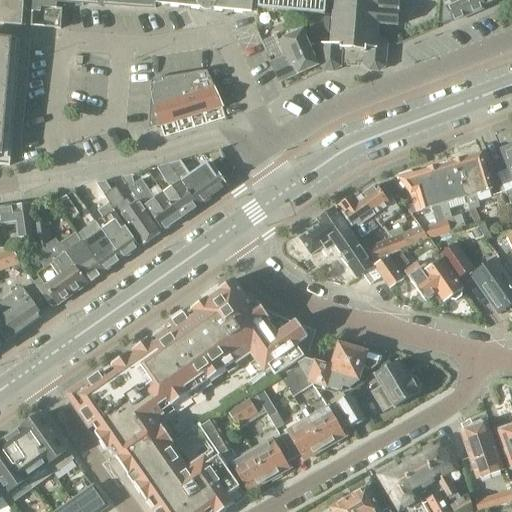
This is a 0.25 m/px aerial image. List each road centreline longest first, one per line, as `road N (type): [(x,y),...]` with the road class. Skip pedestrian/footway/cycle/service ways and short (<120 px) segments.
road 1 (residential): [(231,231),(285,293),(328,313),(479,352)]
road 2 (residential): [(263,511),(459,399),(479,352)]
road 3 (residential): [(0,186),(67,178),(221,135),(257,146)]
road 4 (tertiary): [(279,192),(347,147),(511,83)]
road 5 (tertiary): [(30,369),(231,231)]
road 6 (residential): [(132,511),(30,369)]
